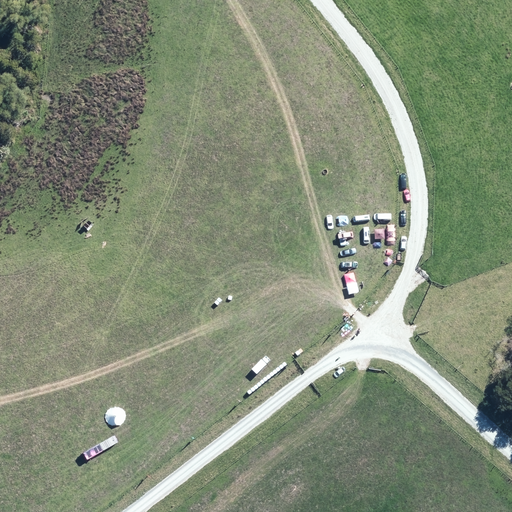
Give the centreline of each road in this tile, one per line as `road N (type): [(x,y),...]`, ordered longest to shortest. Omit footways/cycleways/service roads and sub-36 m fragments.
road 1 (track): [(511,445),(371,332),(125,511)]
road 2 (track): [(371,332),(411,265),(419,155),(381,55),(337,0)]
